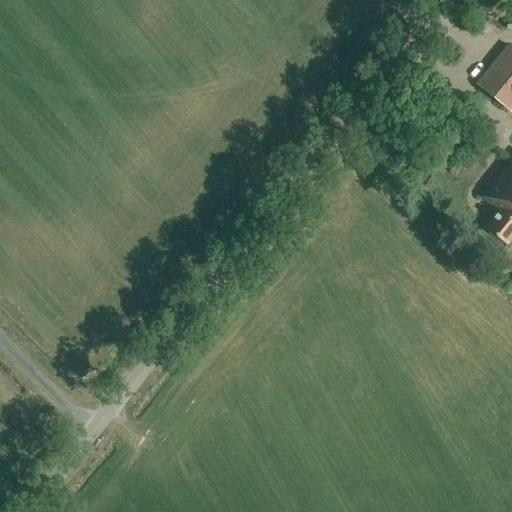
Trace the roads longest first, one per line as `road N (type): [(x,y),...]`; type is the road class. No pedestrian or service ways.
road 1 (tertiary): [(90,431),(449,0)]
road 2 (unclassified): [(90,431),(0,339)]
